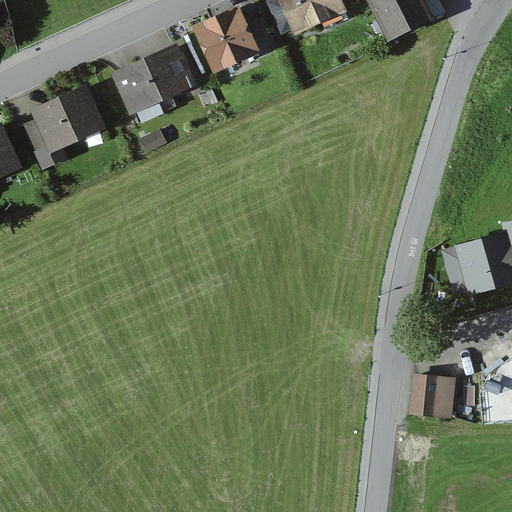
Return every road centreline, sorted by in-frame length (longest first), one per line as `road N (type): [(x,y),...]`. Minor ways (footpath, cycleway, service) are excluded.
road 1 (residential): [(499,0),(463,57),(413,226),(374,511)]
road 2 (residential): [(0,86),(190,0)]
